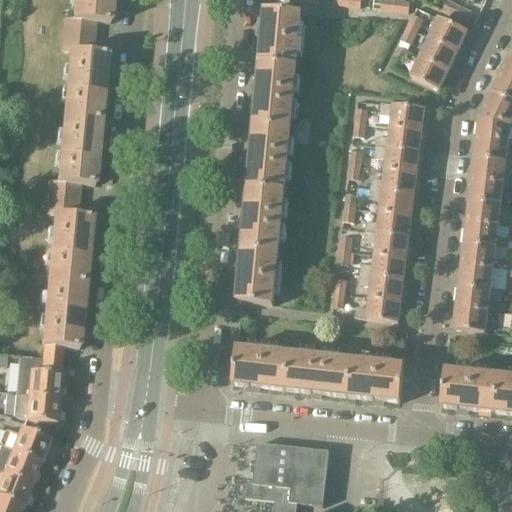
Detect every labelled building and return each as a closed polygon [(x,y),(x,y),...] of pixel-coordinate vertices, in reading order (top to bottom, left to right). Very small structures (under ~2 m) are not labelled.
[(94,24),(109,26),(111,0),(73,0),(72,21),(64,21),(61,54),(69,54),(63,119),(100,123),(106,57),(91,56),(94,24)] [(360,0),(346,0),(346,8),(360,9),(360,0)] [(394,13),(395,2),(381,0),(380,11),(394,13)] [(454,18),(459,7),(446,1),(441,12),(454,18)] [(395,2),(394,13),(407,14),(409,3),(395,2)] [(459,7),(454,18),(467,24),(472,13),(459,7)] [(264,13),(259,66),(296,69),(301,16),(264,13)] [(406,29),(417,34),(423,21),(413,16),(406,29)] [(430,41),(458,54),(467,34),(439,21),(430,41)] [(417,34),(406,29),(400,42),(411,47),(417,34)] [(420,60),(448,74),(458,54),(430,41),(420,60)] [(397,48),(391,61),(402,66),(408,53),(397,48)] [(501,75),(511,80),(511,55),(501,75)] [(411,80),(439,94),(448,74),(420,60),(411,80)] [(259,66),(253,128),(290,131),(296,69),(259,66)] [(511,103),(511,80),(501,75),(492,94),(511,103)] [(511,103),(492,94),(483,114),(511,127),(511,125),(511,103)] [(393,108),(382,107),(380,117),(391,119),(390,127),(422,130),(424,112),(393,108)] [(356,110),(354,124),(365,126),(367,112),(356,110)] [(479,120),(477,139),(508,143),(510,129),(511,127),(483,114),(479,120)] [(53,217),(47,283),(84,286),(91,220),(75,219),(78,187),(94,188),(100,123),(63,119),(56,184),(49,183),(46,217),(53,217)] [(365,126),(354,124),(352,138),(363,140),(365,126)] [(378,140),(376,150),(419,155),(422,130),(390,127),(389,141),(378,140)] [(253,128),(247,190),(284,193),(290,131),(253,128)] [(506,165),(508,143),(477,139),(474,161),(506,165)] [(416,176),(419,155),(376,150),(375,160),(386,162),(385,172),(416,176)] [(350,153),(349,167),(360,168),(362,154),(350,153)] [(474,161),(472,183),(503,186),(506,165),(474,161)] [(360,168),(349,167),(347,181),(359,182),(360,168)] [(413,197),(416,176),(385,172),(384,184),(372,182),(371,192),(413,197)] [(469,204),(501,208),(503,186),(472,183),(469,204)] [(278,256),(284,193),(247,190),(241,252),(278,256)] [(411,219),(413,197),(371,192),(370,203),(381,204),(380,215),(411,219)] [(343,210),(355,211),(357,197),(345,195),(343,210)] [(469,204),(467,225),(498,229),(501,208),(469,204)] [(355,211),(343,210),(342,224),(353,225),(355,211)] [(408,240),(411,219),(380,215),(378,226),(367,225),(366,235),(408,240)] [(509,240),(497,239),(498,236),(498,229),(467,225),(464,247),(507,252),(509,240)] [(406,261),(408,240),(366,235),(365,245),(376,247),(375,258),(406,261)] [(338,252),(350,254),(352,239),(340,238),(338,252)] [(464,247),(461,268),(493,272),(495,260),(506,261),(507,252),(464,247)] [(236,305),(273,309),(278,256),(241,252),(236,305)] [(348,268),(349,261),(359,262),(360,256),(350,255),(350,254),(338,252),(336,266),(348,268)] [(403,283),(406,261),(375,258),(373,269),(359,267),(358,277),(403,283)] [(461,268),(459,289),(502,294),(502,293),(491,292),(493,272),(461,268)] [(371,290),(369,301),(400,304),(403,283),(358,277),(357,289),(371,290)] [(333,295),(344,296),(346,282),(335,281),(333,295)] [(78,352),(84,286),(47,283),(41,348),(78,352)] [(459,289),(456,310),(488,314),(490,303),(501,304),(502,294),(459,289)] [(344,296),(333,295),(331,309),(343,311),(344,296)] [(398,326),(400,304),(369,301),(368,313),(355,311),(354,321),(398,326)] [(485,336),(486,334),(488,314),(456,310),(453,332),(485,336)] [(236,351),(232,388),(288,394),(292,357),(236,351)] [(43,352),(42,362),(61,364),(62,354),(43,352)] [(288,394),(344,400),(348,363),(292,357),(288,394)] [(31,360),(27,397),(27,398),(58,401),(59,397),(61,397),(62,390),(59,390),(61,376),(60,376),(61,364),(42,362),(31,360)] [(404,369),(348,363),(344,400),(400,406),(404,369)] [(440,410),(493,416),(497,380),(444,374),(440,410)] [(493,416),(511,417),(511,381),(497,380),(493,416)] [(27,398),(27,397),(15,397),(12,421),(24,421),(22,426),(48,432),(50,425),(56,426),(56,421),(59,421),(59,413),(57,413),(58,401),(27,398)] [(48,432),(22,426),(12,452),(0,448),(0,449),(41,465),(42,461),(44,462),(47,454),(45,453),(50,442),(46,440),(48,432)] [(296,451),(257,447),(253,486),(248,486),(246,501),(278,505),(290,506),(296,451)] [(0,448),(0,474),(2,475),(32,487),(33,483),(35,484),(38,477),(36,476),(41,465),(0,449),(0,448)] [(329,455),(296,451),(290,506),(278,505),(277,511),(296,511),(297,507),(323,510),(329,455)] [(2,475),(0,479),(0,499),(23,509),(24,505),(26,506),(29,499),(27,498),(32,487),(2,475)] [(21,511),(23,509),(0,499),(0,511),(21,511)]
